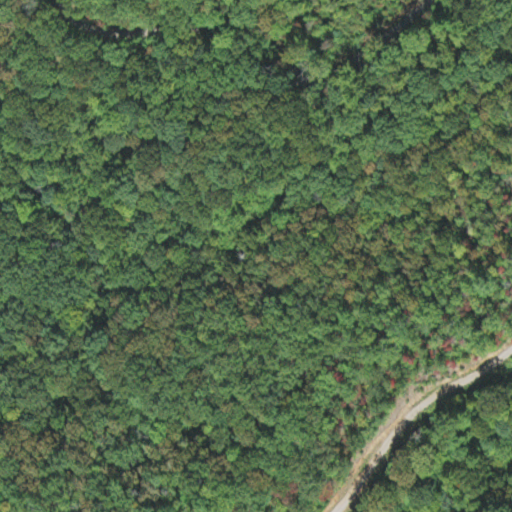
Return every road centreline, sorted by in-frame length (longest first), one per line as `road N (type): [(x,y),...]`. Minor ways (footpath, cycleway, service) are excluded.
road 1 (residential): [(87,0),(99,10),(265,19),(322,65),(375,47),(419,14),(425,0)]
road 2 (residential): [(511,351),(435,395),(331,511)]
